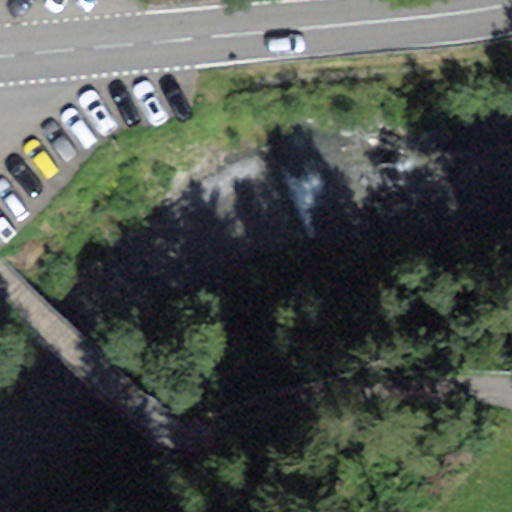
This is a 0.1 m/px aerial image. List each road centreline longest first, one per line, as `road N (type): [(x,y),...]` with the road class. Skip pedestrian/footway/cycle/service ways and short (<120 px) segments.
road 1 (residential): [(0,232),(164,402),(511,395)]
road 2 (secondary): [(0,56),(511,4)]
